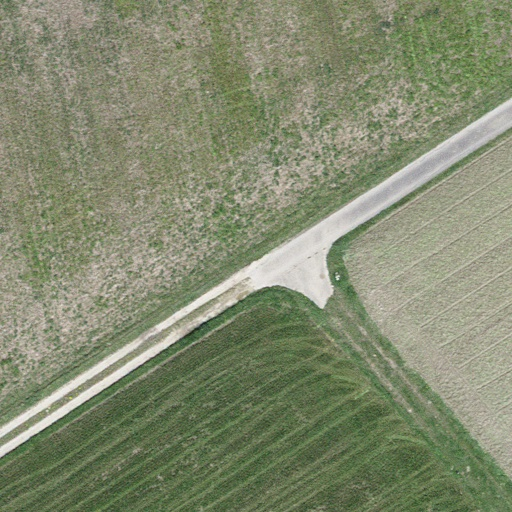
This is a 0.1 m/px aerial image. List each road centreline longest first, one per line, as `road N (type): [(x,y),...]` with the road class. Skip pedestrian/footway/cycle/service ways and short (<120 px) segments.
road 1 (track): [(511,113),(0,446)]
road 2 (track): [(511,504),(292,256)]
